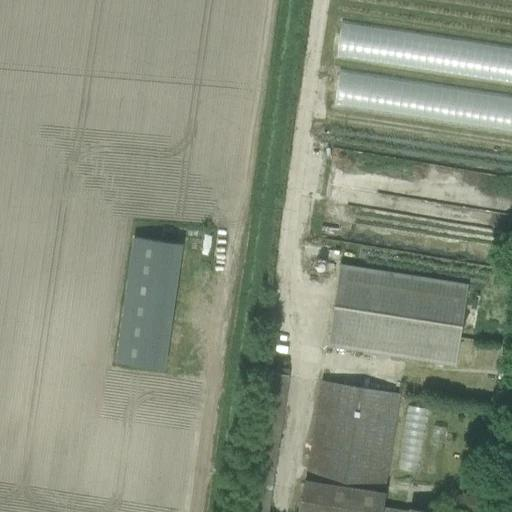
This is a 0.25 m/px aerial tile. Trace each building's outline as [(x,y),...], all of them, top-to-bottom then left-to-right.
[(511,131),(511,94),(334,71),(330,108),(511,131)] [(199,244),(192,276),(212,280),(218,248),(199,244)] [(340,264),(327,347),(455,367),(468,284),(340,264)] [(511,370),(511,349),(503,348),(499,372),(511,373),(511,370)] [(250,511),(268,511),(290,376),(264,372),(242,511),(250,511)] [(382,511),(383,506),(401,393),(396,392),(368,387),(319,380),(299,511),(382,511)] [(418,470),(424,420),(406,418),(400,468),(418,470)] [(474,511),(476,497),(456,494),(454,510),(466,511),(474,511)]
